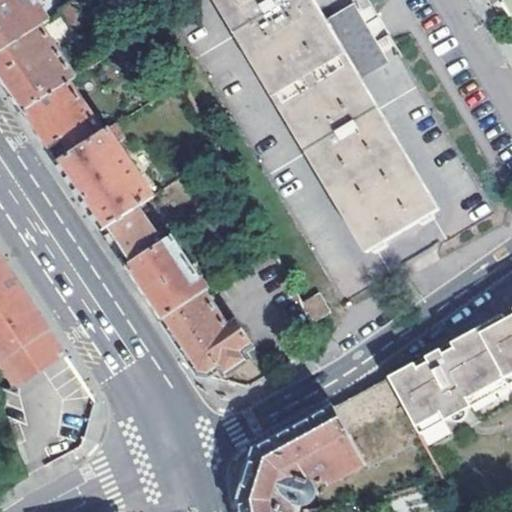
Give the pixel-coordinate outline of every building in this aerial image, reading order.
[(0,0),(0,52),(42,25),(51,19),(37,0),(0,0)] [(99,0),(78,0),(64,10),(73,24),(102,6),(99,0)] [(137,0),(152,26),(154,29),(173,14),(343,304),(401,269),(418,259),(440,246),(452,239),(495,214),(392,38),(389,33),(377,41),(366,23),(378,17),(377,15),(368,0),(137,0)] [(511,0),(503,0),(511,15),(511,0)] [(0,77),(23,112),(70,80),(76,77),(42,25),(0,52),(0,77)] [(23,112),(48,149),(63,139),(65,143),(70,144),(74,142),(78,149),(105,132),(70,80),(23,112)] [(63,171),(102,230),(139,206),(155,195),(120,142),(126,139),(117,125),(105,132),(78,149),(57,163),(63,171)] [(127,268),(163,244),(139,206),(102,230),(123,261),(127,268)] [(157,312),(162,321),(209,289),(174,236),(163,244),(127,268),(157,312)] [(0,360),(48,329),(0,258),(0,360)] [(199,375),(208,378),(221,370),(224,373),(249,358),(246,353),(254,347),(238,321),(228,326),(206,293),(210,290),(209,289),(162,321),(170,332),(199,375)] [(302,303),(313,323),(332,313),(320,293),(302,303)] [(511,319),(505,323),(501,316),(450,344),(454,351),(441,358),(438,351),(424,358),(428,365),(416,372),(412,365),(390,376),(416,426),(438,415),(442,421),(469,406),(466,400),(511,374),(511,319)] [(0,365),(16,389),(66,355),(48,329),(0,360),(0,365)] [(511,374),(466,400),(469,406),(477,421),(511,402),(511,374)] [(390,376),(333,407),(365,464),(420,433),(416,426),(390,376)] [(365,464),(333,407),(256,449),(249,468),(240,498),(242,510),(242,511),(305,511),(306,511),(310,511),(316,506),(319,502),(319,496),(318,489),(316,485),(329,479),(330,483),(365,464)] [(420,433),(427,448),(449,436),(442,421),(438,415),(416,426),(420,433)]
